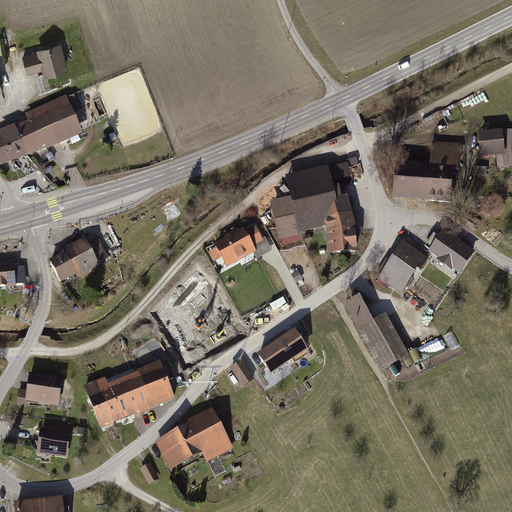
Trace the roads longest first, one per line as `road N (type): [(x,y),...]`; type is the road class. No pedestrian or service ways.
road 1 (secondary): [(511,15),(255,138),(0,227)]
road 2 (track): [(275,178),(110,335),(68,352),(0,351)]
road 3 (track): [(376,139),(433,135),(465,143),(460,198),(429,226)]
road 4 (track): [(360,147),(511,68)]
